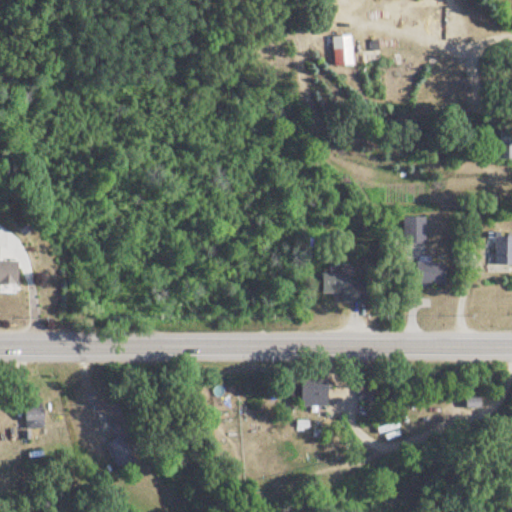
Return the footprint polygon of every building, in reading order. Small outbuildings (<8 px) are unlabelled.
[(348,67),(348,38),(330,38),(330,67),(348,67)] [(423,218),(399,218),(399,256),(423,256),(423,218)] [(483,272),(510,273),(511,236),(484,235),(483,272)] [(0,284),(17,285),(16,262),(0,262),(0,284)] [(327,409),(327,384),(299,384),(299,409),(327,409)] [(355,408),(374,408),(374,389),(355,389),(355,408)] [(478,400),(462,400),(462,408),(478,408),(478,400)] [(41,429),(42,408),(22,407),(21,429),(41,429)] [(101,447),(114,473),(132,464),(119,438),(101,447)]
